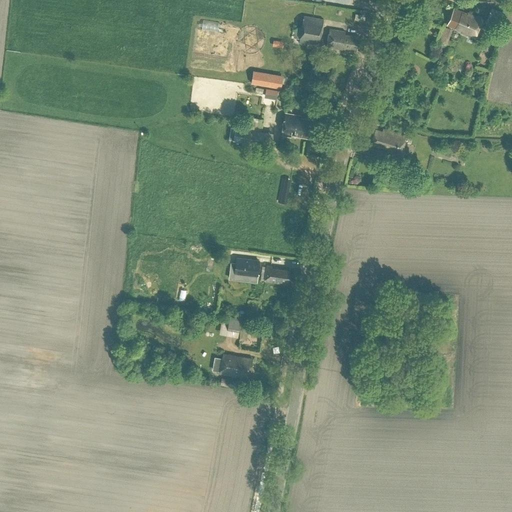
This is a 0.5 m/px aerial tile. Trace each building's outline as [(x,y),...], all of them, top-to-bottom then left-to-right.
[(492,0),(490,4),(501,9),(504,1),(502,0),(501,0),(492,0)] [(474,36),(482,17),(453,6),(446,25),(454,28),(454,26),(461,29),(460,31),(474,36)] [(496,23),(501,11),(492,7),(487,19),(496,23)] [(319,44),(324,19),(304,16),(302,28),(296,27),(294,38),(300,39),(299,41),(319,44)] [(356,52),(359,36),(340,33),(341,30),(329,28),(326,47),(356,52)] [(445,32),(440,44),(448,47),(452,35),(445,32)] [(283,76),(253,70),(250,84),(281,89),(283,76)] [(277,99),(279,91),(266,89),(265,97),(277,99)] [(311,137),(314,119),(300,117),(300,115),(285,112),(281,134),(290,136),(291,134),(311,137)] [(274,133),(261,130),(263,118),(250,115),(248,128),(236,126),(233,140),(271,147),(274,133)] [(405,136),(383,128),(382,131),(374,129),(370,143),(387,148),(386,150),(399,154),(405,136)] [(259,265),(260,261),(259,261),(237,258),(236,263),(231,262),(230,271),(245,273),(244,278),(257,280),(258,276),(259,265)] [(288,284),(290,271),(272,268),(273,266),(268,265),(266,281),(288,284)] [(239,332),(241,317),(230,316),(228,330),(239,332)] [(221,323),(220,340),(238,341),(239,334),(226,334),(227,324),(221,323)] [(235,358),(235,356),(223,354),(223,358),(215,357),(212,371),(220,372),(220,374),(232,376),(233,375),(249,378),(253,360),(242,358),(242,359),(235,358)] [(237,388),(238,380),(222,377),(220,385),(237,388)]
